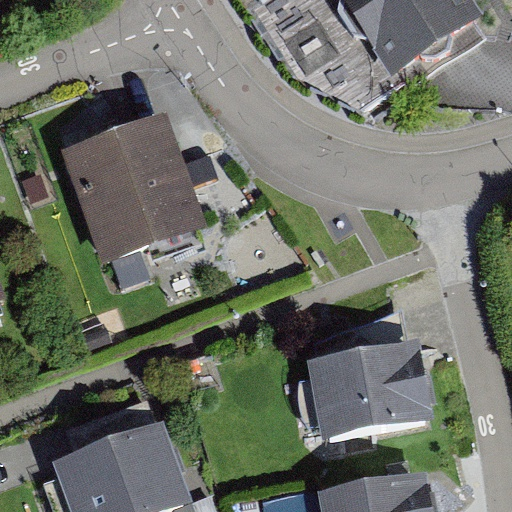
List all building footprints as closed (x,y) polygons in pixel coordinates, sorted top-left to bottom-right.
[(486,15),(476,0),(344,0),(394,75),(486,15)] [(329,14),(298,26),(309,56),(341,44),(329,14)] [(168,112),(64,150),(106,263),(210,225),(168,112)] [(0,275),(0,300),(8,298),(0,275)] [(318,357),(309,360),(324,441),(436,419),(423,337),(410,340),(404,314),(315,347),(318,357)] [(79,454),(56,463),(75,511),(164,511),(195,501),(164,420),(154,424),(147,403),(70,432),(79,454)] [(437,511),(429,471),(320,493),(323,511),(437,511)] [(217,511),(212,498),(175,511),(217,511)]
